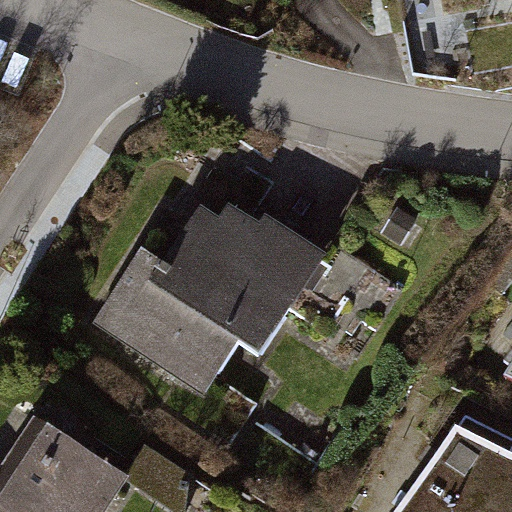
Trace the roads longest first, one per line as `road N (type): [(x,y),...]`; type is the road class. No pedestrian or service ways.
road 1 (residential): [(131,42),(331,107),(511,133)]
road 2 (residential): [(0,241),(131,42)]
